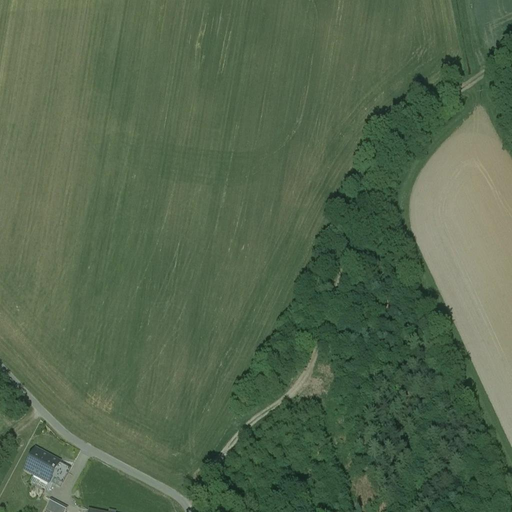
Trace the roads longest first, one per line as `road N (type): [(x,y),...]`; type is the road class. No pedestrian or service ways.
road 1 (track): [(191,511),(224,448),(299,390),(389,155),(461,87),(511,58)]
road 2 (unclassified): [(189,511),(172,491),(64,435),(0,366)]
